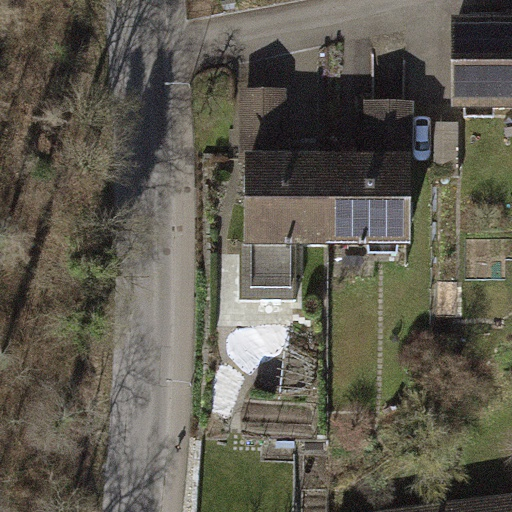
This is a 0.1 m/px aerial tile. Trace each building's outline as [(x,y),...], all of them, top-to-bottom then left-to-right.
[(511,99),(511,13),(451,14),(451,102),(511,99)] [(273,150),(275,90),(255,86),(229,92),(228,148),(255,149),(273,150)] [(378,98),(355,100),(357,148),(406,151),(402,100),(378,98)] [(313,235),(317,152),(273,150),(255,149),(228,148),(222,237),(313,235)] [(357,148),(317,152),(313,235),(404,242),(406,151),(357,148)] [(511,511),(511,495),(380,511),(511,511)]
